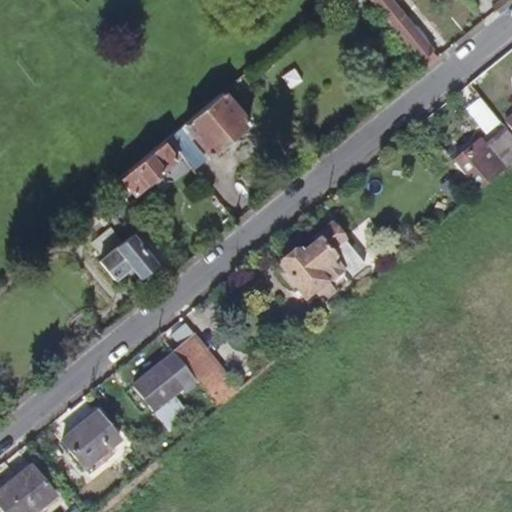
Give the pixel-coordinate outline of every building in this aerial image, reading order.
[(369,0),(425,68),(438,58),(390,0),(369,0)] [(223,92),(184,124),(191,132),(210,156),(249,123),(223,92)] [(480,99),(466,111),(485,134),(499,122),(480,99)] [(184,124),(167,138),(178,152),(188,165),(202,153),(187,135),(191,132),(184,124)] [(459,171),(476,193),(511,164),(511,162),(511,138),(505,130),(485,148),(480,143),(454,165),(459,171)] [(167,138),(116,181),(119,185),(127,195),(132,191),(135,195),(177,159),(174,156),(178,152),(167,138)] [(457,209),(476,193),(459,171),(439,187),(457,209)] [(114,190),(119,185),(116,181),(110,186),(114,190)] [(109,202),(124,220),(135,211),(120,193),(109,202)] [(143,226),(132,235),(146,253),(157,244),(143,226)] [(364,266),(331,226),(315,240),(317,243),(302,256),(299,253),(296,256),(294,254),(281,264),(283,266),(279,269),(284,275),(281,276),(291,288),(293,286),(304,299),(311,293),(319,302),(321,301),(329,294),(330,292),(329,289),(343,277),(346,281),(364,266)] [(154,263),(146,253),(132,235),(99,261),(114,280),(131,265),(139,275),(154,263)] [(223,373),(192,335),(171,352),(195,382),(218,410),(236,395),(220,376),(223,373)] [(182,392),(195,382),(171,352),(132,387),(151,411),(171,395),(180,389),(182,392)] [(252,375),(243,364),(233,373),(241,383),(252,375)] [(168,432),(188,416),(171,395),(151,411),(168,432)] [(84,470),(119,442),(96,414),(62,443),(84,470)] [(43,511),(46,509),(42,505),(54,496),(30,467),(5,488),(0,492),(0,511),(34,511),(37,509),(39,511),(43,511)]
